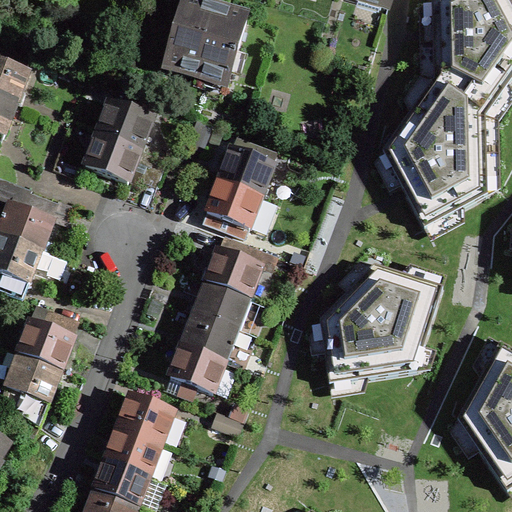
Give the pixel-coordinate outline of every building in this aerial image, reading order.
[(197,79),(197,76),(228,85),(248,19),(207,7),(184,0),(164,69),(197,79)] [(434,83),(486,119),(511,82),(511,3),(510,0),(440,0),(431,5),(433,44),(434,83)] [(28,73),(34,58),(0,44),(0,99),(16,106),(21,93),(29,73),(28,73)] [(404,193),(425,232),(488,198),(486,119),(434,83),(383,154),(404,193)] [(16,106),(0,99),(0,147),(7,130),(16,106)] [(153,121),(110,105),(98,137),(140,153),(142,148),(153,121)] [(213,127),(198,122),(188,146),(204,152),(213,127)] [(131,178),(136,164),(150,169),(154,158),(140,153),(98,137),(85,170),(128,186),(131,178)] [(234,152),(232,151),(224,171),(219,183),(262,199),(274,167),(272,166),(275,157),(238,142),(234,152)] [(154,158),(150,169),(144,184),(158,189),(168,164),(154,158)] [(0,201),(11,205),(0,234),(0,238),(49,257),(49,256),(49,255),(53,245),(45,242),(46,241),(53,221),(52,221),(58,206),(30,196),(32,191),(0,179),(0,201)] [(207,216),(249,232),(262,199),(219,183),(210,208),(207,216)] [(61,277),(66,264),(49,257),(0,238),(0,275),(2,276),(0,280),(0,293),(22,302),(31,280),(36,267),(61,277)] [(220,253),(219,253),(212,272),(207,285),(249,301),(261,269),(272,273),(278,259),(226,239),(220,253)] [(320,324),(329,387),(416,374),(443,290),(374,268),(347,296),(320,324)] [(238,333),(250,301),(249,301),(207,285),(206,285),(200,301),(194,316),(195,316),(237,333),(238,333)] [(78,324),(37,308),(19,357),(61,373),(66,360),(73,341),(72,340),(78,324)] [(183,348),(225,364),(237,333),(195,316),(188,335),(183,348)] [(457,423),(507,495),(511,491),(511,351),(500,345),(457,423)] [(225,364),(183,348),(173,373),(170,380),(213,396),(225,364)] [(18,414),(39,428),(49,403),(61,373),(19,357),(6,389),(22,395),(15,413),(18,414)] [(144,403),(131,398),(119,430),(161,446),(174,414),(144,403)] [(235,407),(230,419),(244,425),(249,413),(235,407)] [(39,428),(18,414),(11,426),(32,440),(39,428)] [(220,416),(214,429),(238,438),(243,426),(220,416)] [(161,446),(119,430),(112,450),(107,462),(149,478),(161,446)] [(0,463),(11,446),(0,438),(0,463)] [(95,493),(137,509),(149,478),(107,462),(98,485),(95,493)] [(136,511),(137,509),(95,493),(87,511),(136,511)]
